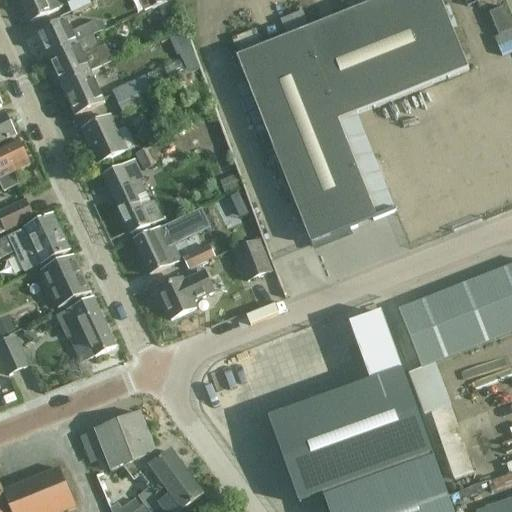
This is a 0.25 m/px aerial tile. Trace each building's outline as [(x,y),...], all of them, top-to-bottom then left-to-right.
[(52,0),(20,0),(31,24),(58,11),(52,0)] [(64,0),(72,15),(90,6),(87,0),(64,0)] [(145,0),(150,11),(173,0),(172,0),(145,0)] [(341,122),(471,71),(443,0),(384,0),(239,59),(306,227),(310,226),(316,242),(336,233),(337,237),(392,215),(386,199),(373,204),(341,122)] [(172,4),(142,15),(147,28),(177,17),(172,4)] [(511,29),(503,8),(489,14),(498,36),(511,30),(511,29)] [(36,36),(47,59),(76,45),(93,37),(100,34),(95,23),(71,34),(65,22),(36,36)] [(47,59),(61,88),(90,75),(89,73),(112,63),(105,47),(99,50),(93,37),(76,45),(47,59)] [(158,73),(145,79),(151,92),(164,86),(158,73)] [(90,75),(61,88),(75,118),(104,105),(90,75)] [(145,79),(113,94),(119,107),(140,97),(151,92),(145,79)] [(140,97),(119,107),(124,118),(145,108),(140,97)] [(197,111),(184,116),(189,127),(202,122),(197,111)] [(0,146),(16,139),(6,117),(0,119),(0,146)] [(98,166),(126,153),(111,120),(82,133),(98,166)] [(18,144),(0,152),(0,185),(4,193),(18,187),(13,176),(30,168),(18,144)] [(131,237),(161,222),(134,162),(102,177),(131,237)] [(491,173),(480,176),(486,199),(497,197),(491,173)] [(238,176),(220,182),(225,196),(243,190),(238,176)] [(239,196),(231,200),(241,221),(248,217),(239,196)] [(34,223),(24,201),(0,212),(0,227),(4,236),(34,223)] [(164,229),(134,243),(150,277),(180,263),(171,244),(188,236),(189,238),(205,231),(197,214),(164,229)] [(23,274),(69,253),(53,218),(7,239),(23,274)] [(260,242),(235,253),(247,285),(273,274),(260,242)] [(202,254),(184,262),(189,273),(207,264),(216,260),(211,250),(202,254)] [(59,310),(89,296),(73,261),(43,275),(59,310)] [(422,370),(511,334),(511,268),(399,313),(422,370)] [(204,274),(191,280),(184,284),(183,281),(157,294),(171,323),(196,310),(193,304),(214,295),(204,274)] [(86,363),(115,349),(93,303),(74,312),(84,334),(70,341),(77,357),(82,354),(86,363)] [(8,319),(0,323),(0,338),(14,333),(8,319)] [(0,346),(0,358),(9,378),(27,369),(14,340),(0,346)] [(402,374),(269,422),(299,506),(323,497),(324,501),(328,511),(451,511),(434,461),(402,374)] [(450,408),(425,418),(442,465),(467,456),(450,408)] [(143,460),(155,456),(139,414),(95,432),(111,473),(123,468),(143,460)] [(143,460),(123,468),(133,481),(139,477),(148,488),(149,490),(138,497),(145,506),(187,475),(171,453),(149,469),(143,460)] [(59,470),(2,494),(9,511),(68,511),(75,509),(59,470)] [(506,470),(490,476),(493,486),(509,480),(506,470)] [(182,511),(203,497),(191,482),(187,475),(145,506),(148,511),(154,511),(159,508),(162,511),(182,511)] [(0,511),(9,511),(2,494),(0,488),(0,511)] [(118,504),(110,509),(111,511),(136,511),(141,509),(135,500),(122,509),(118,504)] [(511,511),(511,501),(483,511),(511,511)]
